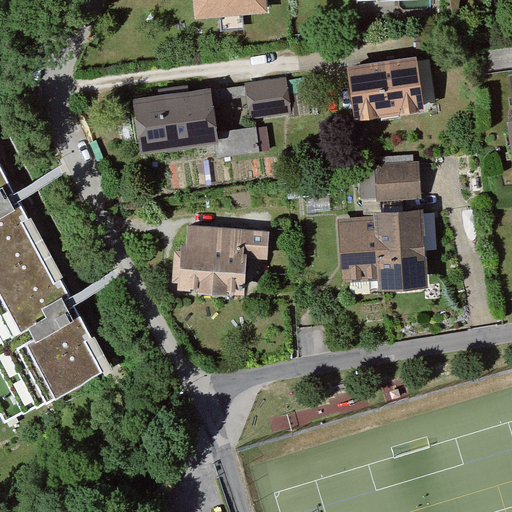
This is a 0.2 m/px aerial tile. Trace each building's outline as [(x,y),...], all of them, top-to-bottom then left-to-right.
[(262,0),(182,0),(183,13),(263,9),(262,0)] [(433,56),(417,58),(423,98),(439,96),(433,56)] [(413,57),(337,66),(343,121),(419,113),(413,57)] [(511,67),(501,69),(511,153),(511,67)] [(282,81),(238,86),(241,117),(285,113),(282,81)] [(206,84),(125,94),(133,152),(209,143),(211,157),(253,151),(250,126),(212,131),(206,84)] [(413,166),(369,167),(370,198),(413,197),(413,166)] [(0,183),(0,416),(95,368),(0,183)] [(415,212),(330,216),(332,261),(364,260),(366,289),(419,286),(415,212)] [(262,228),(175,220),(170,283),(235,289),(238,254),(260,256),(262,228)]
